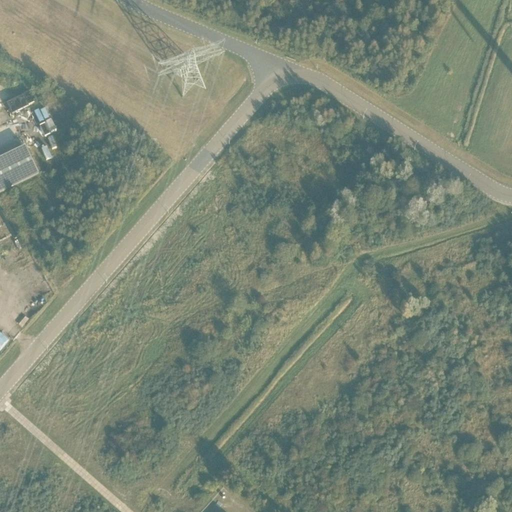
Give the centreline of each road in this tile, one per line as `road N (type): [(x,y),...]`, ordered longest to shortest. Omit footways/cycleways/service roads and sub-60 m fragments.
road 1 (unclassified): [(0,388),(281,68)]
road 2 (track): [(182,0),(320,51),(409,106),(440,114),(461,97),(491,0)]
road 3 (unclassified): [(281,68),(325,84),(511,197)]
road 4 (unclassified): [(281,68),(128,0)]
